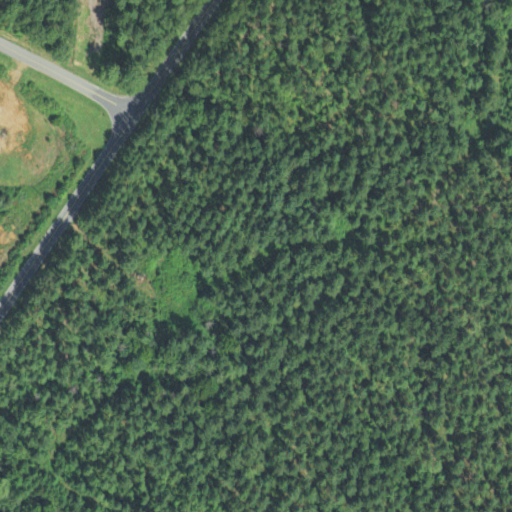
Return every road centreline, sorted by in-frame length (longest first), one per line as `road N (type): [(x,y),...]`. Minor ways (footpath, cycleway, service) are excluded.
road 1 (tertiary): [(0,308),(212,0)]
road 2 (residential): [(134,113),(0,43)]
